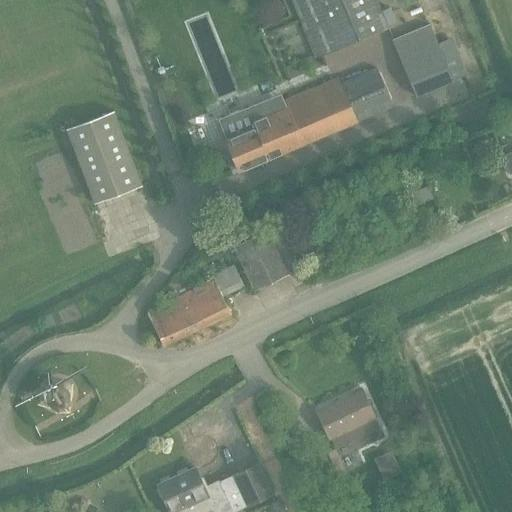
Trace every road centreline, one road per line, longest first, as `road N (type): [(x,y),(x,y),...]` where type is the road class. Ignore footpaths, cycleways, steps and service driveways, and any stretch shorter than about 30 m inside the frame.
road 1 (tertiary): [(511,214),(175,372)]
road 2 (tertiary): [(175,372),(108,345),(44,349),(22,365),(0,408)]
road 3 (tertiary): [(0,466),(75,443),(175,372)]
